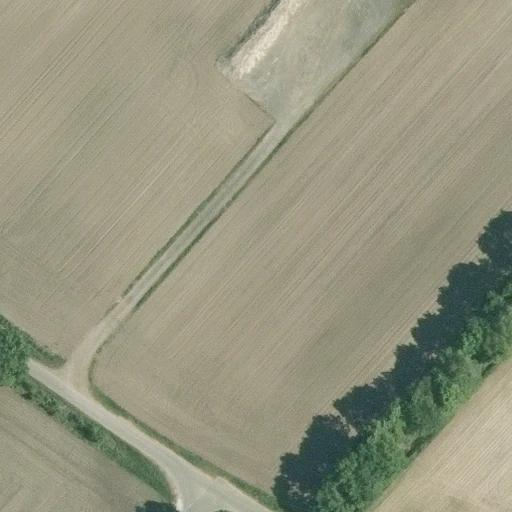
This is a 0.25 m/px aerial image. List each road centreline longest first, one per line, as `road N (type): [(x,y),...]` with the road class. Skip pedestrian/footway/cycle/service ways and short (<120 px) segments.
road 1 (track): [(77,375),(360,0)]
road 2 (residential): [(0,329),(214,471)]
